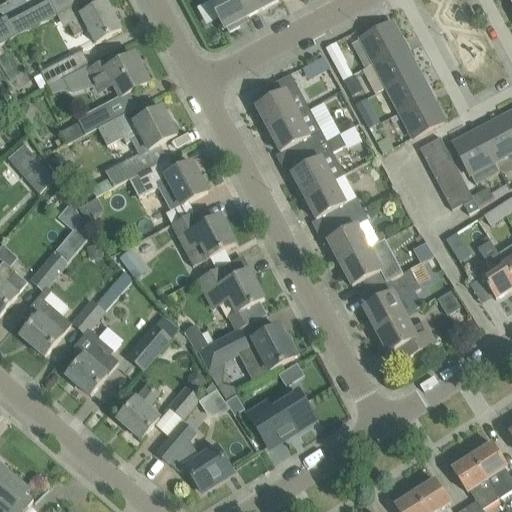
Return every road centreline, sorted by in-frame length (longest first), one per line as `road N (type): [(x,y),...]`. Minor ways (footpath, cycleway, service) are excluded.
road 1 (residential): [(383,426),(199,83)]
road 2 (residential): [(151,511),(0,377)]
road 3 (residential): [(199,83),(355,0)]
road 4 (residential): [(383,426),(248,511)]
road 5 (residential): [(511,344),(383,426)]
